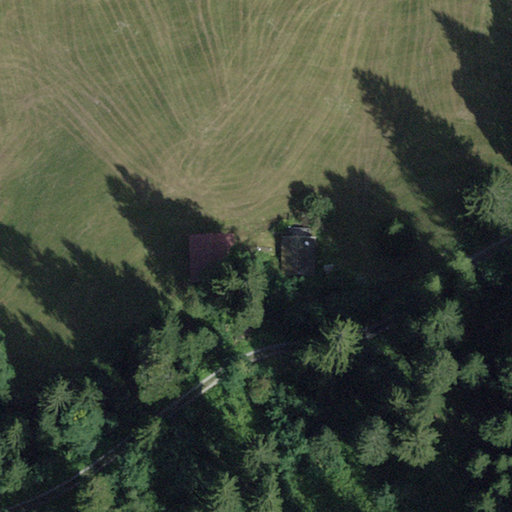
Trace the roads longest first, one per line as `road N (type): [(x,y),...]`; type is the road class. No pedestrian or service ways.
road 1 (track): [(11,511),(69,484),(227,367),(387,325),(511,238)]
road 2 (track): [(243,266),(299,300),(337,303),(395,286),(458,253),(480,256)]
